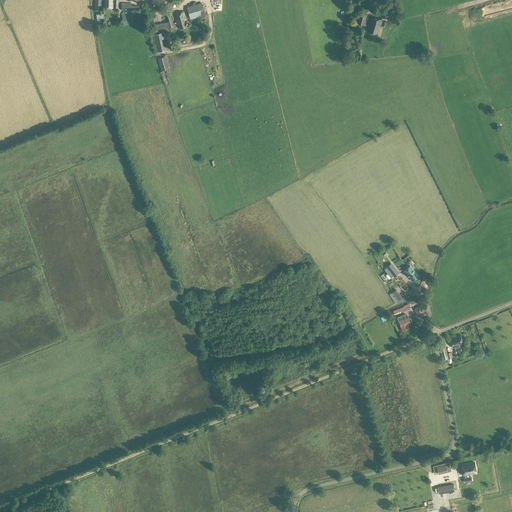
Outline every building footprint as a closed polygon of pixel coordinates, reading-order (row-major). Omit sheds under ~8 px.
[(202,3),(187,7),(191,20),(206,16),(202,3)] [(387,10),(385,10),(384,17),(389,18),(389,13),(393,14),(394,10),(388,8),(387,10)] [(154,9),(147,9),(147,15),(148,15),(149,18),(155,17),(154,12),(159,12),(159,9),(154,9)] [(187,27),(185,23),(187,22),(184,12),(175,14),(178,25),(179,25),(180,29),(187,27)] [(363,25),(364,25),(364,22),(366,15),(360,13),(356,23),(363,25)] [(167,22),(163,23),(165,29),(174,26),(171,16),(166,17),(167,22)] [(369,24),(364,22),(364,25),(368,27),(367,32),(377,35),(382,20),(371,17),(369,24)] [(162,23),(150,26),(152,34),(157,33),(157,32),(158,31),(158,30),(164,28),(162,23)] [(152,35),(156,53),(164,51),(162,39),(166,38),(164,32),(152,35)] [(158,59),(162,71),(171,69),(167,56),(158,59)] [(388,267),(386,269),(392,277),(395,275),(395,276),(399,273),(392,263),(388,266),(388,267)] [(419,276),(410,266),(404,271),(413,281),(419,276)] [(396,289),(389,295),(395,303),(402,298),(396,289)] [(409,305),(393,311),(394,316),(411,309),(409,305)] [(423,305),(414,309),(418,316),(426,312),(423,305)] [(405,315),(398,318),(401,327),(401,328),(402,332),(410,329),(408,325),(411,324),(410,323),(411,322),(412,322),(412,321),(412,320),(411,319),(410,319),(409,319),(408,318),(406,319),(405,315)] [(460,345),(462,345),(461,344),(464,343),(461,335),(450,340),(453,348),(457,346),(458,349),(456,350),(457,353),(462,351),(460,345)] [(439,343),(443,360),(447,359),(448,363),(452,362),(451,359),(452,359),(451,353),(447,353),(445,342),(439,343)] [(464,475),(465,478),(472,477),(471,474),(477,473),(475,463),(462,465),(464,475)] [(448,471),(446,465),(437,467),(439,473),(448,471)] [(438,487),(439,494),(455,491),(453,484),(438,487)]
